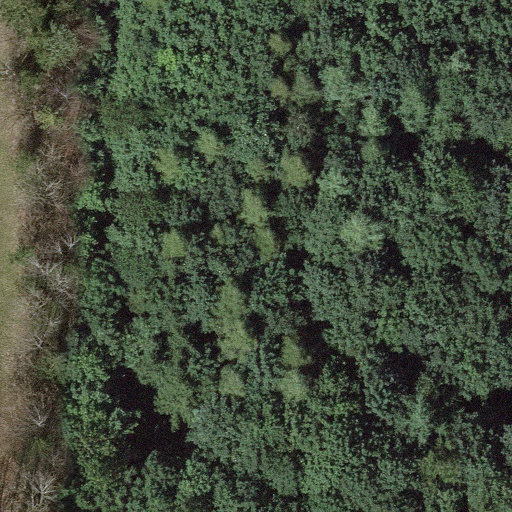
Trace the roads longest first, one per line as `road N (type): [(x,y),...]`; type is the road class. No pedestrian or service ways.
road 1 (track): [(105,511),(123,405),(113,0)]
road 2 (track): [(269,511),(123,405)]
